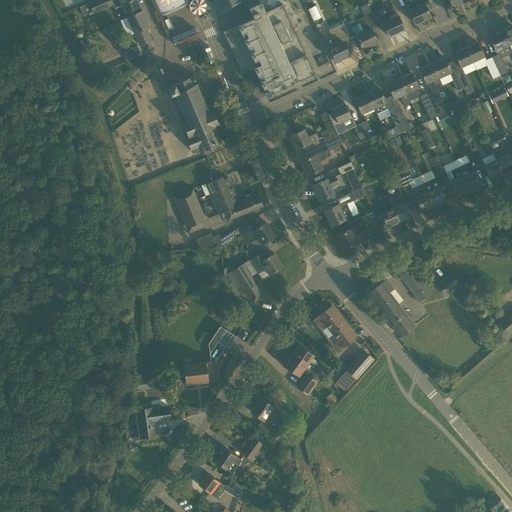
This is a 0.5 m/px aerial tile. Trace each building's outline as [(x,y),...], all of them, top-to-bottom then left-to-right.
[(107,4),(105,0),(95,0),(80,7),(83,14),(107,4)] [(113,0),(111,1),(112,1),(115,8),(122,4),(126,12),(140,6),(137,0),(113,0)] [(243,0),(218,0),(223,10),(233,5),(235,10),(246,5),(243,0)] [(415,24),(431,17),(424,3),(415,7),(411,0),(407,0),(405,1),(409,10),(415,24)] [(242,73),(251,69),(254,68),(267,95),(294,83),(294,82),(300,80),(314,74),(282,4),(266,12),(261,2),(249,8),(253,18),(223,32),(242,73)] [(316,5),(308,9),(314,21),(322,17),(316,5)] [(359,23),(352,26),(356,35),(362,49),(377,42),(371,29),(378,26),(372,13),(371,10),(368,5),(361,9),(363,14),(365,16),(358,19),(359,22),(360,23),(359,23)] [(142,10),(127,17),(139,45),(151,40),(146,28),(149,27),(142,10)] [(389,37),(404,29),(398,15),(389,19),(385,10),(378,13),(382,22),(389,37)] [(328,30),(332,37),(335,45),(327,48),(334,62),(349,55),(343,42),(349,39),(342,23),(328,30)] [(511,25),(501,31),(508,45),(511,43),(511,25)] [(497,55),(491,57),(500,75),(508,72),(502,58),(511,54),(508,45),(501,31),(489,37),(492,43),(491,43),(497,55)] [(477,42),(466,47),(472,61),(484,56),(481,48),(480,48),(477,42)] [(126,58),(127,61),(142,54),(138,46),(123,52),(124,55),(120,57),(122,60),(126,58)] [(457,59),(456,59),(460,67),(472,61),(466,47),(454,53),(457,59)] [(432,63),(439,78),(451,72),(444,57),(432,63)] [(487,59),(484,61),(493,79),(500,75),(491,57),(487,59)] [(426,84),(432,81),(436,89),(443,86),(439,78),(432,63),(420,69),(426,84)] [(463,71),(456,74),(460,83),(463,88),(466,94),(473,91),(463,71)] [(412,73),(399,78),(410,102),(411,102),(410,100),(420,96),(422,95),(422,94),(412,73)] [(456,74),(451,76),(455,85),(458,91),(463,88),(460,83),(456,74)] [(193,76),(167,87),(171,95),(173,94),(173,95),(174,94),(186,121),(182,123),(188,137),(186,138),(191,150),(194,149),(196,154),(222,143),(215,126),(216,126),(216,125),(219,124),(213,110),(209,112),(193,76)] [(394,99),(400,96),(404,105),(410,102),(399,78),(387,84),(394,99)] [(504,87),(495,91),(500,100),(508,96),(504,87)] [(367,93),(373,108),(376,114),(388,109),(379,88),(367,93)] [(431,90),(425,93),(430,102),(434,112),(436,117),(442,114),(431,90)] [(373,108),(367,93),(354,99),(361,114),(373,108)] [(422,95),(420,96),(424,104),(429,114),(434,112),(430,102),(425,93),(422,94),(422,95)] [(341,122),(351,118),(351,117),(345,104),(332,110),(333,112),(329,114),(328,113),(327,114),(330,120),(333,126),(337,135),(345,131),(341,122)] [(399,105),(393,108),(404,132),(410,130),(407,124),(403,115),(399,105)] [(393,108),(388,110),(392,120),(399,135),(404,132),(393,108)] [(324,123),(330,120),(327,114),(327,112),(320,115),(324,123)] [(365,121),(361,123),(365,133),(370,130),(365,121)] [(355,126),(353,127),(359,140),(367,137),(365,133),(361,123),(355,126)] [(338,137),(337,135),(333,126),(320,133),(325,144),(338,137)] [(396,127),(384,132),(388,140),(399,135),(396,127)] [(314,134),(308,137),(304,129),(289,136),(296,150),(304,147),(303,146),(316,140),(314,134)] [(399,136),(391,139),(394,145),(394,147),(402,144),(399,136)] [(503,144),(491,149),(495,159),(502,174),(503,174),(511,169),(511,163),(507,154),(506,151),(511,148),(506,136),(500,139),(503,144)] [(338,137),(325,144),(327,150),(328,151),(342,145),(338,137)] [(483,162),(477,150),(472,153),(477,164),(483,162)] [(315,154),(301,161),(308,175),(322,169),(319,162),(326,159),(325,158),(323,152),(315,155),(315,154)] [(472,153),(466,155),(469,162),(472,167),(477,164),(472,153)] [(438,155),(432,158),(440,175),(443,180),(448,178),(449,181),(453,189),(456,196),(457,195),(468,190),(461,175),(458,167),(446,172),(443,166),(438,155)] [(432,158),(427,160),(435,178),(423,183),(434,205),(445,200),(445,201),(446,200),(443,194),(439,185),(437,183),(443,180),(440,175),(432,158)] [(495,159),(484,165),(491,180),(491,179),(502,174),(502,175),(502,174),(495,159)] [(351,162),(337,168),(340,176),(354,169),(351,162)] [(469,162),(458,167),(461,175),(468,190),(479,185),(480,185),(473,170),(472,167),(469,162)] [(409,173),(400,178),(408,196),(414,193),(415,196),(419,205),(422,212),(422,211),(433,206),(434,206),(434,205),(423,183),(420,177),(413,180),(409,173)] [(206,183),(210,194),(231,185),(228,177),(223,180),(222,177),(206,183)] [(327,179),(313,186),(320,200),(334,194),(330,187),(337,184),(334,177),(327,180),(327,179)] [(389,198),(389,199),(399,222),(400,222),(400,221),(411,216),(411,217),(411,216),(404,201),(403,198),(408,196),(400,178),(391,181),(395,188),(398,187),(400,193),(389,198)] [(360,181),(350,186),(353,191),(362,187),(360,181)] [(210,194),(214,204),(235,195),(232,188),(229,189),(228,187),(231,185),(210,194)] [(353,191),(349,193),(351,199),(352,201),(353,200),(365,195),(366,194),(362,187),(353,191)] [(208,225),(196,196),(194,192),(193,189),(173,197),(184,224),(189,222),(193,231),(208,225)] [(245,199),(238,202),(237,202),(239,205),(220,213),(223,212),(227,220),(263,205),(257,190),(244,195),(245,199)] [(366,194),(365,195),(367,199),(373,212),(379,209),(381,212),(385,222),(388,227),(399,222),(389,199),(389,198),(387,195),(376,200),(372,192),(366,194)] [(232,197),(235,195),(214,204),(218,214),(220,213),(239,205),(237,202),(238,202),(236,197),(233,199),(232,197)] [(349,207),(346,202),(338,205),(338,204),(325,210),(332,226),(345,219),(353,216),(349,207)] [(256,221),(242,230),(250,242),(255,248),(256,248),(259,253),(262,251),(266,248),(263,243),(275,235),(266,222),(259,226),(256,221)] [(358,226),(336,236),(343,250),(370,237),(364,224),(358,226)] [(220,239),(220,242),(221,244),(224,244),(236,236),(233,231),(220,239)] [(220,242),(220,239),(219,235),(213,237),(211,233),(196,240),(199,247),(221,244),(220,242)] [(234,269),(226,274),(231,282),(239,294),(250,301),(261,294),(256,285),(250,276),(257,272),(257,273),(258,273),(265,269),(269,275),(282,266),(274,253),(266,258),(262,251),(259,253),(249,259),(243,264),(234,269)] [(432,293),(415,270),(409,262),(392,274),(397,281),(401,278),(419,303),(432,293)] [(450,273),(441,280),(436,284),(445,297),(460,286),(450,273)] [(488,285),(487,284),(481,275),(471,282),(478,291),(488,285)] [(381,282),(368,293),(389,320),(402,310),(398,305),(399,304),(398,303),(402,300),(394,289),(386,279),(382,283),(381,282)] [(239,294),(231,282),(228,285),(235,297),(239,294)] [(324,324),(337,341),(331,345),(337,352),(343,348),(357,338),(332,305),(313,320),(319,328),(324,324)] [(402,310),(389,320),(401,336),(415,326),(402,310)] [(507,337),(511,332),(511,312),(497,324),(507,337)] [(209,352),(210,361),(183,365),(186,384),(220,379),(218,360),(216,361),(215,358),(217,358),(225,347),(228,349),(236,337),(225,329),(209,352)] [(288,357),(282,365),(299,376),(314,355),(299,345),(290,358),(288,357)] [(139,388),(157,388),(157,374),(139,375),(139,388)] [(308,395),(317,382),(306,375),(297,387),(308,395)] [(341,376),(335,383),(345,391),(351,384),(341,376)] [(331,392),(325,398),(332,405),(338,399),(331,392)] [(273,419),(280,409),(274,405),(273,407),(261,398),(251,412),(263,420),(258,427),(280,442),(289,430),(273,419)] [(136,410),(140,438),(156,436),(154,422),(170,420),(168,407),(152,409),(152,408),(136,410)] [(243,454),(251,460),(255,455),(257,456),(261,451),(259,450),(263,445),(255,439),(243,454)] [(232,460),(238,465),(241,460),(235,456),(235,455),(225,448),(215,462),(225,469),(232,460)] [(221,490),(224,486),(219,482),(219,481),(207,473),(198,485),(216,498),(222,491),(221,490)] [(240,494),(245,488),(232,479),(227,486),(240,494)]
